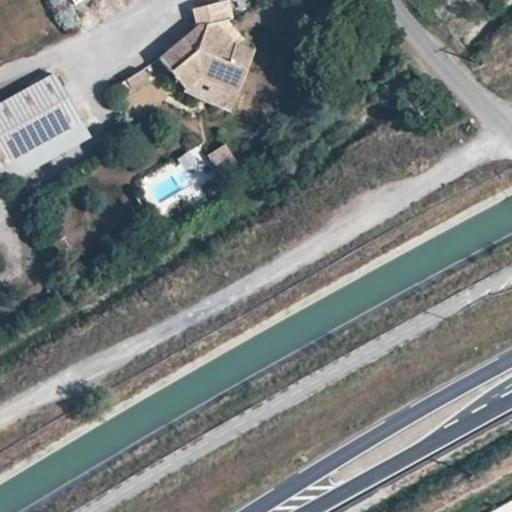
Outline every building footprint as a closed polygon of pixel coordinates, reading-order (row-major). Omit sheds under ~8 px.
[(162,59),(185,90),(202,79),(239,93),(255,52),(235,45),(216,22),(232,18),(228,0),(225,0),(193,7),(198,31),(162,59)] [(226,20),(216,22),(235,45),(244,38),(226,20)] [(0,104),(0,167),(81,123),(54,74),(0,104)] [(232,113),(239,93),(202,79),(185,90),(185,94),(232,113)] [(89,138),(81,123),(0,167),(0,186),(1,188),(89,138)] [(217,177),(236,167),(225,145),(206,155),(217,177)]
